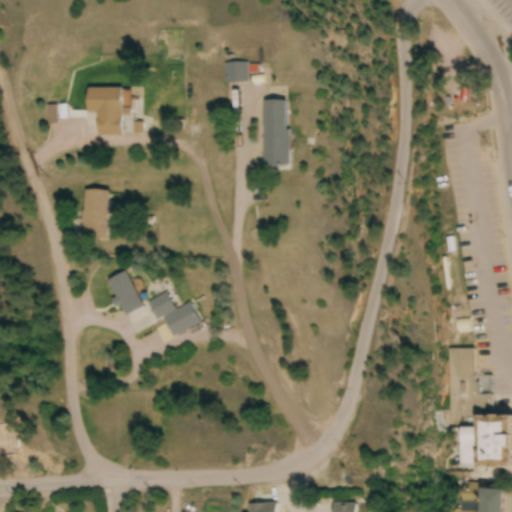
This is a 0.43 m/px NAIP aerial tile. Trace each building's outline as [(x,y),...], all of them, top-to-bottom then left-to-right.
[(248,66),(224,66),(224,85),(248,85),(248,66)] [(87,116),(97,116),(97,138),(122,138),(122,92),(87,92),(87,116)] [(287,104),(263,104),(263,170),(287,170),(287,104)] [(65,108),(47,108),(47,124),(65,124),(65,108)] [(84,191),(82,240),(107,241),(108,192),(84,191)] [(124,318),(142,310),(126,273),(107,282),(124,318)] [(147,304),(156,322),(162,320),(171,339),(200,324),(190,304),(175,311),(166,295),(147,304)] [(485,424),(511,424),(511,471),(485,471),(467,471),(467,433),(484,434),(485,424)] [(504,511),(505,487),(459,487),(459,511),(445,511),(504,511)] [(351,511),(351,503),(328,503),(327,511),(351,511)]
